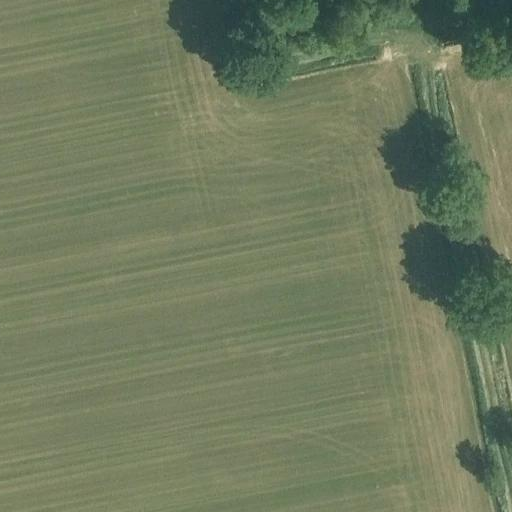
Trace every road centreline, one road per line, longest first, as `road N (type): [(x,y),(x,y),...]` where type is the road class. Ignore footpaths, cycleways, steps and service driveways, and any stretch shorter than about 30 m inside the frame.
road 1 (track): [(511,469),(426,42)]
road 2 (track): [(268,71),(426,42)]
